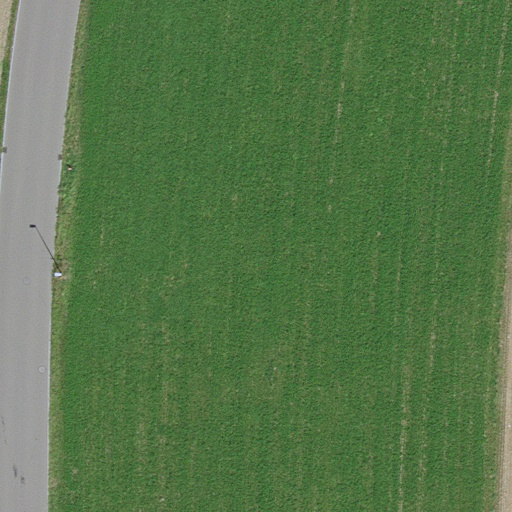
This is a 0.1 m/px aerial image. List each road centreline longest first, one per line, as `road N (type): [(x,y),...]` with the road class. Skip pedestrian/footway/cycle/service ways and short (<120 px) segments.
road 1 (unclassified): [(19,310),(51,0)]
road 2 (unclassified): [(16,511),(19,310)]
